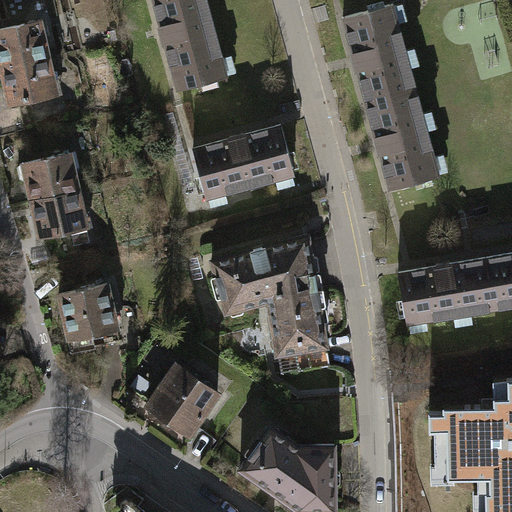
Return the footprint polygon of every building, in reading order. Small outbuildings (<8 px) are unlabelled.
[(202,0),(150,0),(175,88),(223,75),(202,0)] [(389,3),(339,16),(351,58),(363,102),(412,88),(389,3)] [(43,17),(0,26),(0,65),(51,54),(43,17)] [(51,54),(0,65),(0,68),(8,103),(59,92),(51,54)] [(412,88),(363,102),(374,146),(386,187),(436,174),(412,88)] [(290,173),(277,124),(189,147),(203,196),(290,173)] [(73,153),(22,164),(31,203),(82,191),(73,153)] [(82,191),(31,203),(40,241),(91,229),(82,191)] [(304,235),(207,258),(221,310),(264,300),(263,295),(313,287),(304,235)] [(511,251),(482,256),(491,307),(511,303),(511,251)] [(394,271),(403,322),(491,307),(482,256),(394,271)] [(109,284),(56,295),(69,355),(95,350),(94,344),(117,339),(115,330),(119,330),(109,284)] [(273,354),(281,352),(323,345),(313,287),(263,295),(264,300),(273,354)] [(326,365),(323,345),(281,352),(283,368),(293,367),(294,370),(326,365)] [(172,364),(144,402),(184,431),(212,393),(172,364)] [(511,375),(493,375),(493,403),(444,404),(445,430),(435,430),(436,466),(448,466),(448,475),(479,475),(479,492),(489,491),(489,509),(479,510),(479,511),(483,511),(511,511),(511,375)] [(331,442),(295,443),(266,423),(237,466),(296,508),(331,508),(331,442)] [(114,511),(142,511),(124,499),(112,506),(114,511)]
